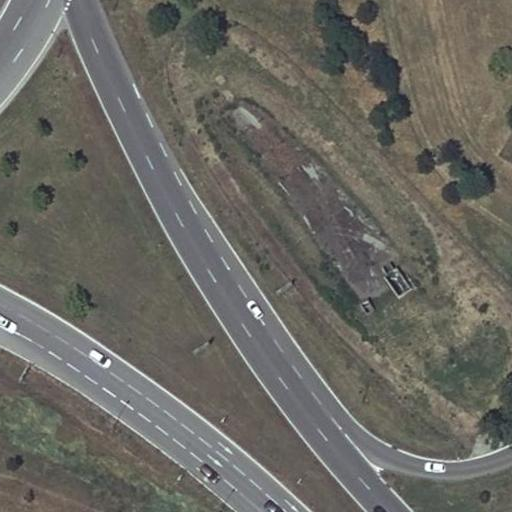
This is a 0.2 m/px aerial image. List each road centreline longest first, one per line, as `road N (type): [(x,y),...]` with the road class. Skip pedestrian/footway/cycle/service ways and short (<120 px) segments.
road 1 (primary): [(304,411),(205,264),(77,0)]
road 2 (primary): [(0,303),(140,393),(251,484)]
road 3 (residential): [(511,453),(469,468),(424,468),(396,462),(353,431),(304,411)]
road 4 (primary): [(392,511),(304,411)]
